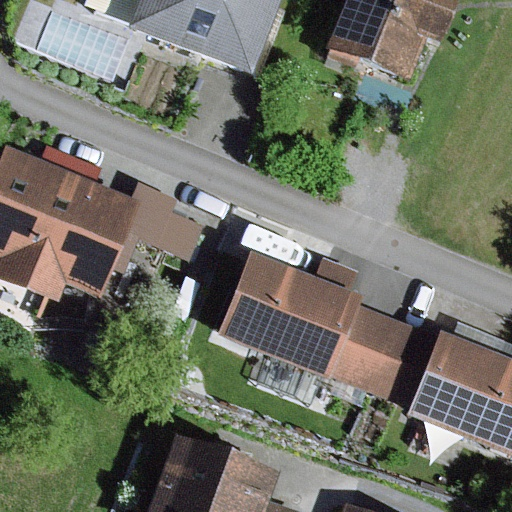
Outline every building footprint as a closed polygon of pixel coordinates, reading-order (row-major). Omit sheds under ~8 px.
[(138,0),(127,30),(252,77),(283,0),(138,0)] [(458,0),(345,0),(325,49),(407,84),(425,40),(441,47),(458,0)] [(46,45),(112,73),(128,36),(62,8),(46,45)] [(131,202),(5,148),(0,159),(0,282),(57,305),(63,288),(98,302),(126,237),(189,264),(203,228),(172,214),(177,202),(139,184),(131,202)] [(511,362),(440,334),(438,340),(360,309),(363,299),(249,254),(215,337),(330,383),(331,379),(410,411),(407,417),(511,456),(511,362)] [(294,511),(269,503),(280,473),(176,438),(148,511),(294,511)]
